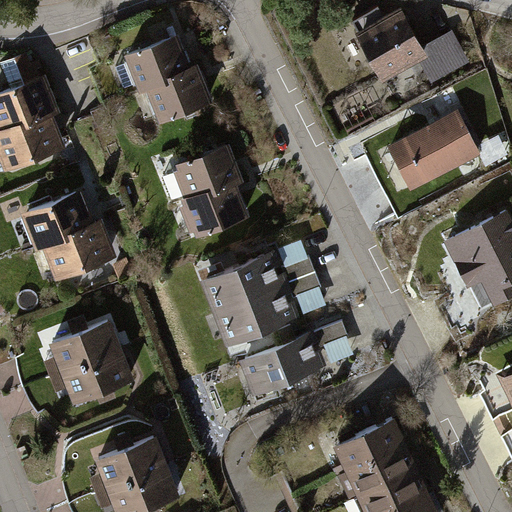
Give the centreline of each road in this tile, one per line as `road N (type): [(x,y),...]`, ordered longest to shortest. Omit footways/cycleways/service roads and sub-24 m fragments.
road 1 (residential): [(495,511),(235,0)]
road 2 (unknown): [(416,367),(252,432),(240,472),(257,511)]
road 3 (residential): [(120,0),(39,22),(0,22)]
